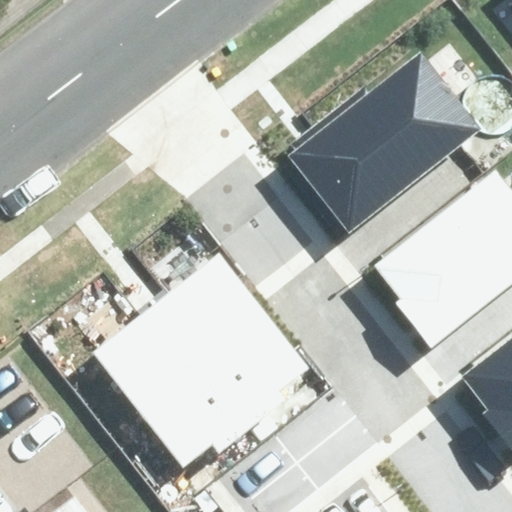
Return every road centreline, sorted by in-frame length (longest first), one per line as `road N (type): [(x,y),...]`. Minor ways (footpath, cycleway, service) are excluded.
road 1 (residential): [(131,40),(498,511)]
road 2 (unclassified): [(0,144),(131,40)]
